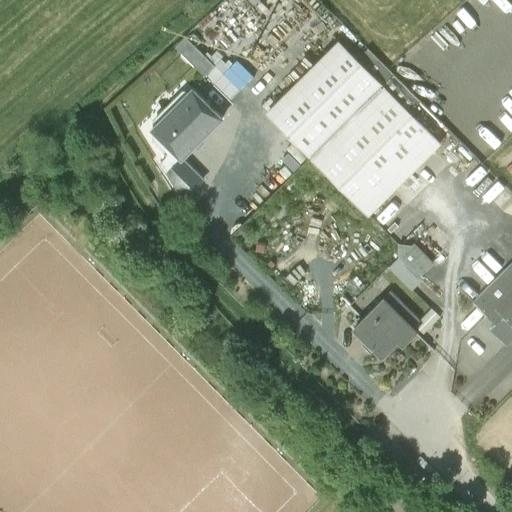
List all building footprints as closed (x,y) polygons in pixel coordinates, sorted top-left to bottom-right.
[(214,68),(186,37),(175,47),(204,77),(214,68)] [(440,144),(408,112),(419,101),(368,50),(357,60),(339,42),(267,113),(368,215),(440,144)] [(192,90),(151,130),(154,134),(152,135),(152,142),(160,150),(166,150),(166,157),(160,164),(167,174),(182,159),(222,119),(192,90)] [(202,180),(182,159),(167,174),(183,199),(202,180)] [(409,247),(398,246),(398,259),(389,268),(412,290),(422,280),(417,276),(428,266),(409,247)] [(511,263),(472,303),(495,326),(490,330),(506,347),(511,340),(511,263)] [(419,322),(390,292),(353,328),(382,358),(399,342),(403,346),(416,333),(412,329),(415,326),(419,322)] [(431,309),(419,322),(415,326),(423,334),(440,318),(431,309)]
